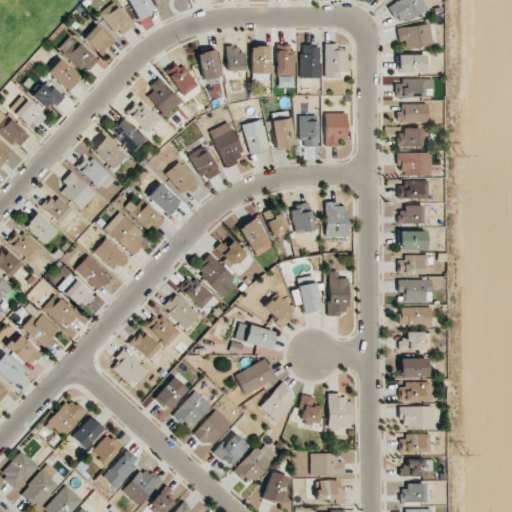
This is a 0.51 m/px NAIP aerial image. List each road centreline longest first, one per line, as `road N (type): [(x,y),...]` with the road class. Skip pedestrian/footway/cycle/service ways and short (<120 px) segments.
road 1 (residential): [(370,511),(364,17)]
road 2 (residential): [(0,446),(197,216),(259,180),(368,172)]
road 3 (residential): [(0,210),(150,47),(184,28),(225,17),(364,17)]
road 4 (residential): [(70,366),(220,511)]
